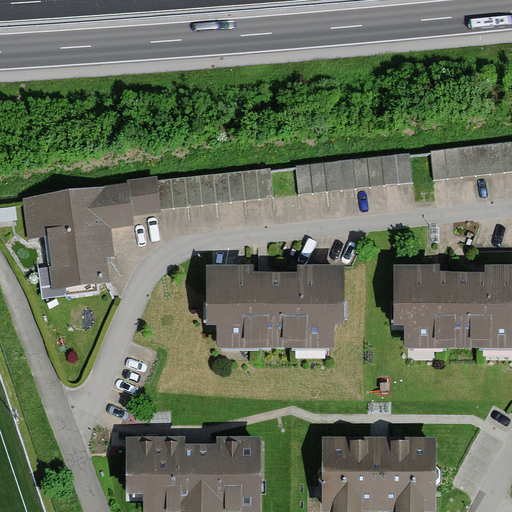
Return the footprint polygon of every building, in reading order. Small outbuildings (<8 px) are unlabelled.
[(511,146),(431,150),(432,180),(511,177),(511,146)] [(362,159),(361,185),(409,186),(410,161),(362,159)] [(131,192),(23,204),(28,243),(46,241),(52,295),(110,289),(107,263),(114,262),(111,235),(135,232),(131,192)] [(347,275),(208,274),(207,331),(220,332),(220,356),(336,357),(336,334),(349,335),(347,275)] [(511,277),(395,276),(394,334),(407,335),(407,359),(511,359),(511,277)] [(187,448),(127,447),(127,504),(143,504),(143,511),(261,511),(262,447),(217,447),(217,455),(187,454),(187,448)] [(438,511),(438,447),(325,447),(324,511),(438,511)]
